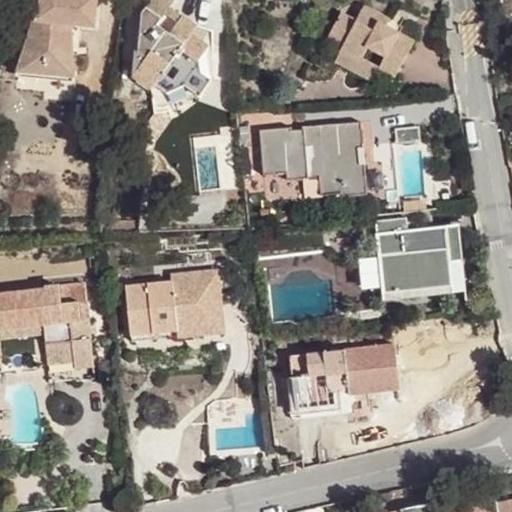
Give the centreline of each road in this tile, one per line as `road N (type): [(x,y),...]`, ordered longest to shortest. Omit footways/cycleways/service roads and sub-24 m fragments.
road 1 (residential): [(193,511),(511,433)]
road 2 (residential): [(511,294),(474,116),(461,0)]
